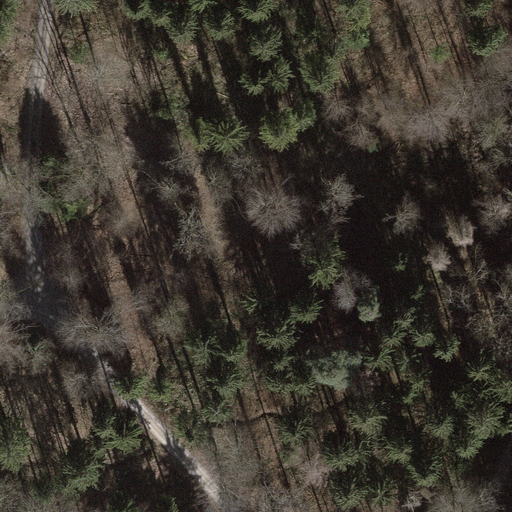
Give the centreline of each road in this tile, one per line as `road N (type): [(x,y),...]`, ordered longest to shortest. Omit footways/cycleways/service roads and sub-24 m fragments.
road 1 (track): [(49,0),(31,297)]
road 2 (track): [(31,297),(63,317),(235,511)]
